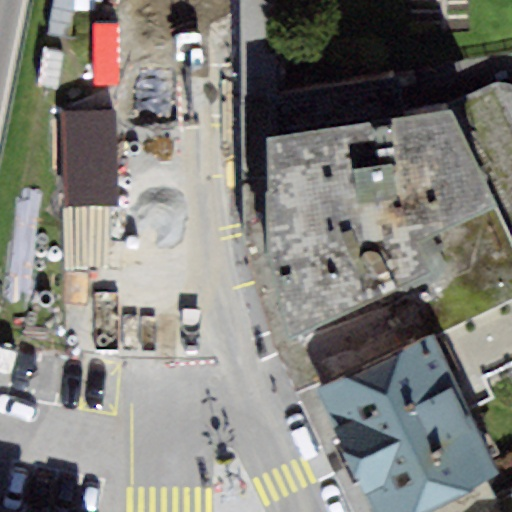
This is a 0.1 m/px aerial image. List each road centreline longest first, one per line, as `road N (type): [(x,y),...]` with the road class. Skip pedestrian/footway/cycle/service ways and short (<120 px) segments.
road 1 (residential): [(174,322),(174,0)]
road 2 (residential): [(305,511),(174,322)]
road 3 (residential): [(174,511),(174,322)]
